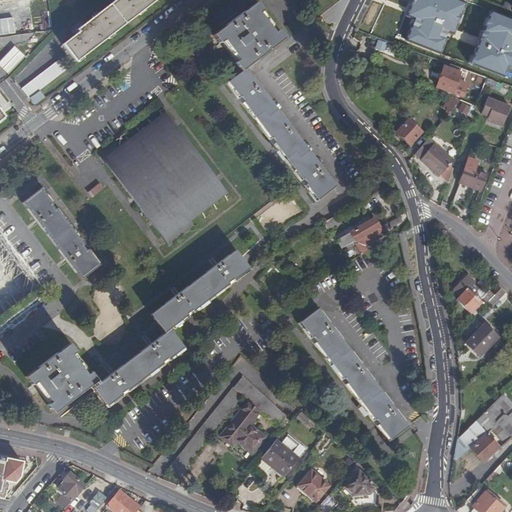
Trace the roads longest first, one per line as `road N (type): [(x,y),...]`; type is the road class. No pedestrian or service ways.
road 1 (tertiary): [(431,511),(443,402),(415,202)]
road 2 (tertiary): [(194,0),(0,150)]
road 3 (tertiary): [(415,202),(399,167),(332,93),(333,53),(357,0)]
road 4 (secondary): [(64,449),(206,511)]
